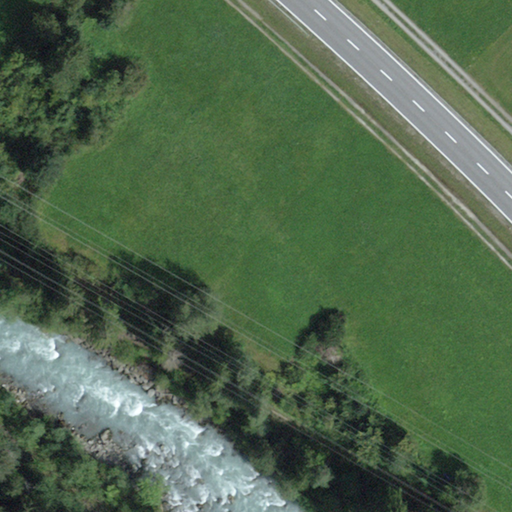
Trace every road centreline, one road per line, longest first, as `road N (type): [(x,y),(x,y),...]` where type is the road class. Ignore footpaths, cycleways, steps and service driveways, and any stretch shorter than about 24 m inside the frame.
road 1 (track): [(219,0),(511,260)]
road 2 (primary): [(511,199),(303,0)]
road 3 (track): [(511,119),(382,0)]
